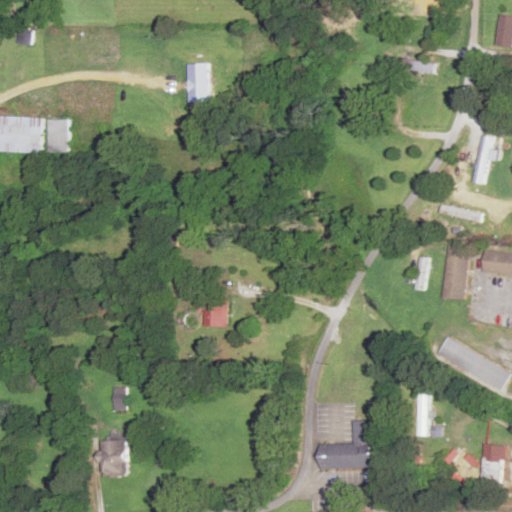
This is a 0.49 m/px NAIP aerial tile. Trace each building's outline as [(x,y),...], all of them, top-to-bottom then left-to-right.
[(446,0),(424,0),(424,13),(446,13),(446,0)] [(511,48),(511,15),(501,15),(499,47),(511,48)] [(414,70),(436,75),(437,66),(416,61),(414,70)] [(345,93),(345,114),(373,114),(373,93),(345,93)] [(45,118),(0,116),(0,152),(44,154),(45,118)] [(475,183),(485,185),(495,138),(485,136),(475,183)] [(443,213),(482,224),(484,216),(445,205),(443,213)] [(450,247),(443,298),(465,300),(471,249),(450,247)] [(511,275),(511,253),(485,252),(484,275),(511,275)] [(429,259),(420,258),(417,290),(426,291),(429,259)] [(205,311),(205,327),(229,327),(229,300),(198,300),(198,311),(205,311)] [(189,326),(200,327),(201,316),(190,315),(189,326)] [(505,391),(511,377),(511,371),(449,339),(440,357),(505,391)] [(128,389),(118,389),(118,407),(128,407),(128,389)] [(430,396),(419,396),(419,436),(430,436),(430,396)] [(368,415),(387,415),(389,460),(337,462),(336,439),(369,438),(368,415)] [(104,476),(129,476),(129,433),(104,433),(104,476)] [(508,447),(489,445),(483,486),(502,489),(508,447)]
